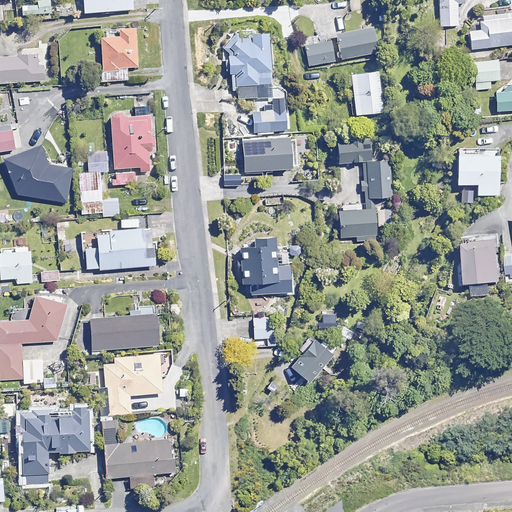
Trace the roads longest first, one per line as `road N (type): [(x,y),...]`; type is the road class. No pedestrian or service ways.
road 1 (residential): [(167,0),(193,385),(216,508)]
road 2 (residential): [(377,511),(411,497),(511,490)]
